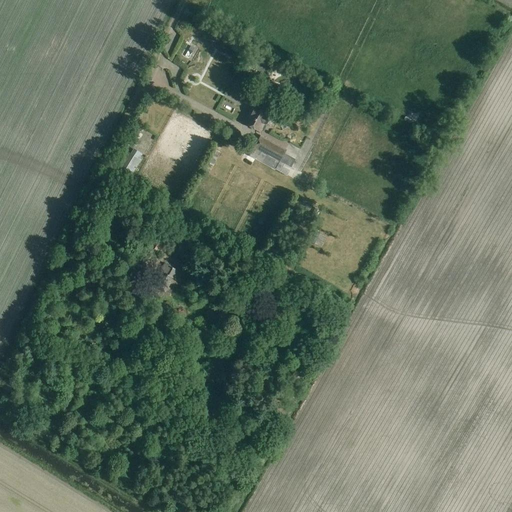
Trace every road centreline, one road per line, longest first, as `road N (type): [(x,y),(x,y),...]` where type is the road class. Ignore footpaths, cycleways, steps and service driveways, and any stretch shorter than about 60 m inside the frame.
road 1 (track): [(184,0),(60,254)]
road 2 (track): [(157,56),(174,69),(182,99),(248,133)]
